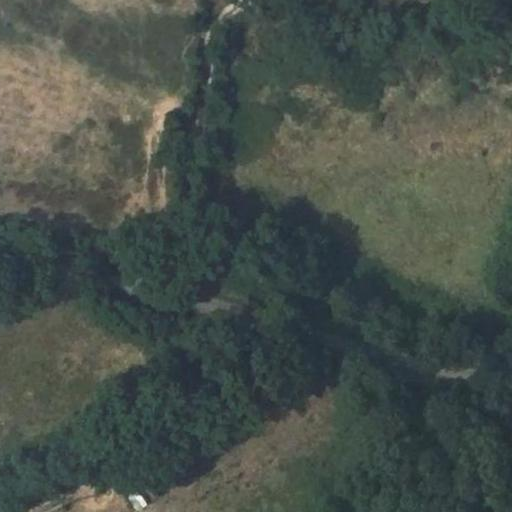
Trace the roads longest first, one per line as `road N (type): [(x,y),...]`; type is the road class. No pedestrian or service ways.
road 1 (unclassified): [(511,370),(368,348),(0,256)]
road 2 (track): [(190,308),(209,26),(244,0)]
